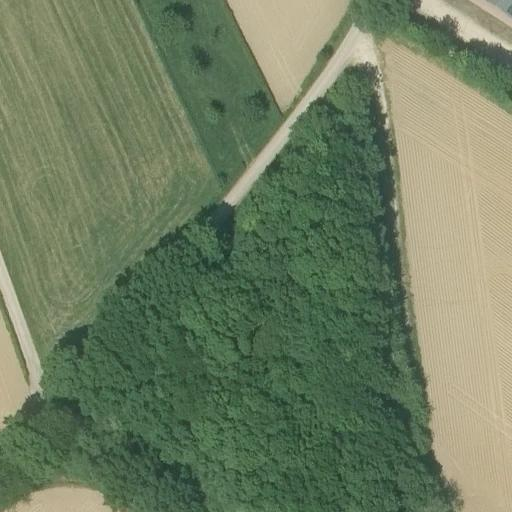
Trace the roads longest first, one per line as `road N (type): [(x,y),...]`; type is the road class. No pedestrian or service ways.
road 1 (unclassified): [(348,43),(65,413),(0,467)]
road 2 (track): [(411,371),(385,118),(375,74),(348,43)]
road 3 (track): [(172,511),(50,401),(0,271)]
